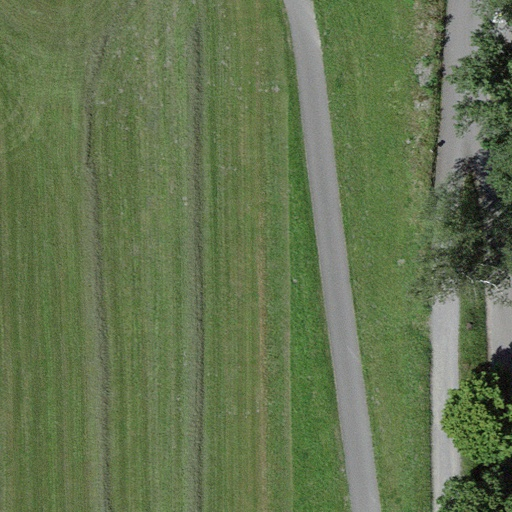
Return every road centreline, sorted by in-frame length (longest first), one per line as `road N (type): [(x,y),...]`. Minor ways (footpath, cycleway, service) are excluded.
road 1 (track): [(377,511),(308,0)]
road 2 (track): [(443,32),(453,511)]
